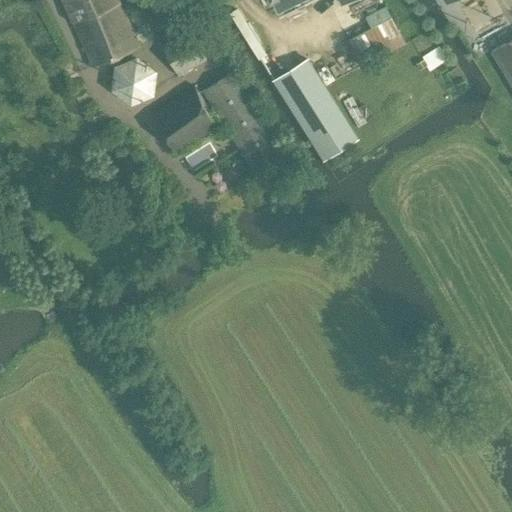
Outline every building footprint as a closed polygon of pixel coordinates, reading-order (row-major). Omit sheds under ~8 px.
[(118,0),(62,0),(64,3),(93,65),(139,45),(126,17),(118,0)] [(277,0),(282,9),(286,6),(299,0),(277,0)] [(482,0),(478,0),(460,10),(474,36),(496,24),(482,0)] [(347,39),(348,41),(362,66),(405,43),(385,6),(365,15),(371,26),(347,39)] [(162,47),(178,74),(206,58),(190,31),(162,47)] [(511,40),(493,52),(511,84),(511,40)] [(275,79),(273,80),(323,159),(324,158),(326,157),(356,138),(313,69),(309,63),(306,59),(275,79)] [(203,91),(255,174),(287,154),(235,71),(203,91)] [(153,114),(178,152),(219,125),(194,88),(153,114)]
